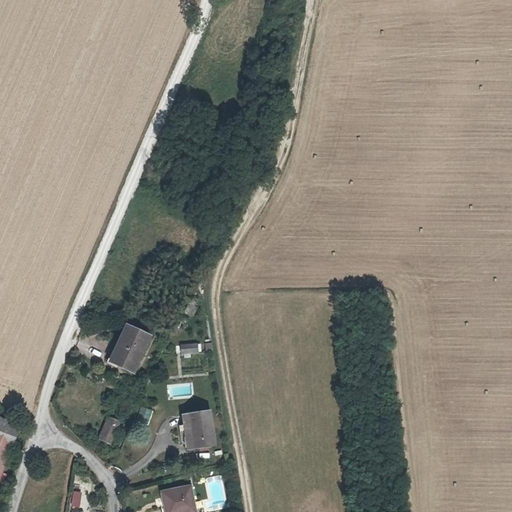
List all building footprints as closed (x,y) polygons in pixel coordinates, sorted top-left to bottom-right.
[(122,354),(118,363),(134,370),(149,334),(126,324),(115,351),(122,354)] [(198,342),(182,344),(182,352),(198,350),(198,342)] [(193,384),(169,383),(169,397),(192,398),(193,384)] [(185,424),(190,423),(194,447),(214,444),(210,411),(183,414),(185,424)] [(109,420),(119,425),(122,419),(112,414),(109,420)] [(0,475),(20,427),(0,419),(0,475)] [(113,439),(119,425),(109,420),(102,434),(113,439)] [(164,502),(161,503),(161,511),(189,511),(195,511),(191,486),(163,491),(164,502)] [(73,490),(71,506),(79,507),(81,491),(73,490)]
